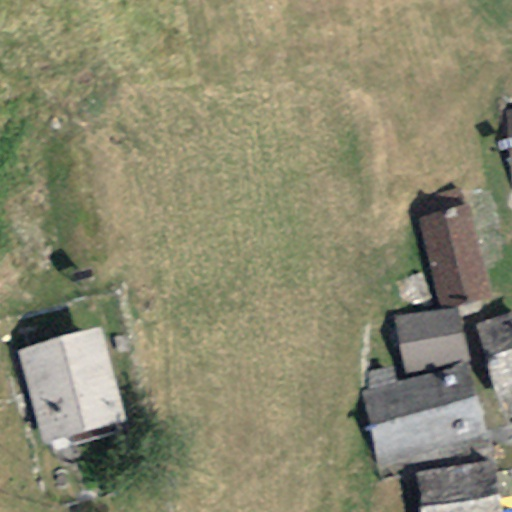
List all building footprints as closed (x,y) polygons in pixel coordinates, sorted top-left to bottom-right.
[(472,214),(418,225),(437,314),(491,302),(472,214)] [(458,316),(398,325),(405,374),(465,365),(458,316)] [(511,318),(476,331),(500,401),(511,396),(511,318)] [(36,359),(56,440),(131,421),(111,340),(36,359)] [(471,370),(367,394),(384,468),(488,444),(471,370)] [(502,511),(497,465),(416,474),(420,511),(502,511)]
